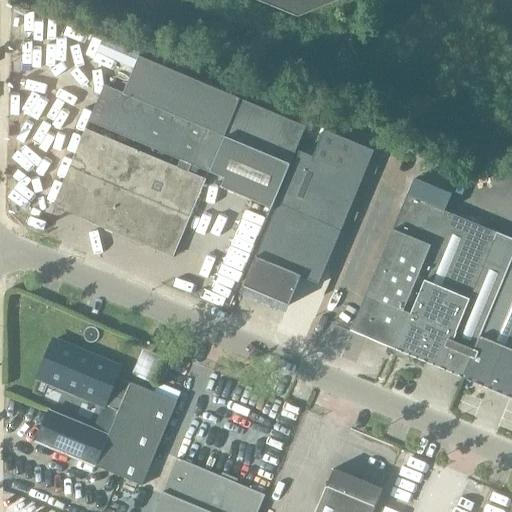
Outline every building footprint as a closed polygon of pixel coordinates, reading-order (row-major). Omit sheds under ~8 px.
[(254,0),(306,21),(308,14),(339,0),(254,0)] [(224,179),(220,189),(261,206),(273,211),(307,130),(142,59),(127,95),(104,85),(89,122),(212,174),(224,179)] [(85,129),(69,168),(189,217),(205,179),(85,129)] [(300,154),(244,287),(289,306),(300,277),(319,284),(324,273),(374,153),(324,133),(313,159),(300,154)] [(189,217),(69,168),(54,206),(114,231),(174,256),(189,217)] [(511,239),(502,236),(490,231),(450,214),(411,198),(380,273),(354,334),(369,340),(464,380),(511,399),(511,239)] [(313,292),(303,316),(313,320),(323,296),(313,292)] [(54,340),(41,372),(43,372),(106,399),(104,404),(104,405),(105,406),(120,412),(131,384),(117,378),(115,377),(119,367),(82,352),(74,348),(56,341),(54,340)] [(50,412),(37,443),(142,487),(178,403),(131,384),(120,412),(109,437),(50,412)] [(259,511),(266,497),(252,491),(178,459),(155,511),(259,511)] [(375,511),(384,491),(335,470),(317,511),(375,511)]
